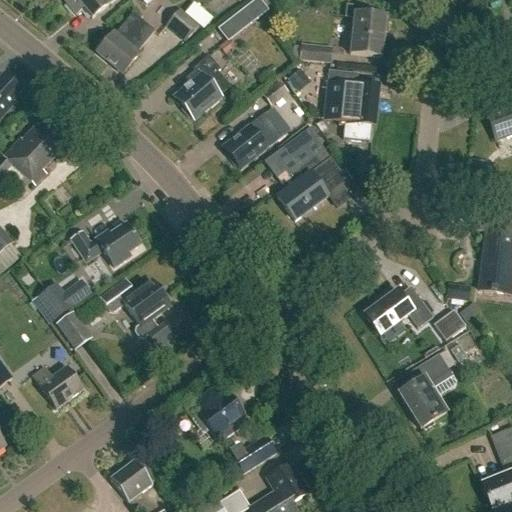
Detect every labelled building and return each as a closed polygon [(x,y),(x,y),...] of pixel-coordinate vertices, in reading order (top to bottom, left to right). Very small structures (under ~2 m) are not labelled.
[(61,0),(76,18),(83,12),(90,6),(98,16),(117,0),(61,0)] [(141,0),(150,9),(159,0),(141,0)] [(267,12),(258,1),(217,32),(226,43),(267,12)] [(368,10),(344,7),(343,19),(353,20),(349,56),(379,59),(384,18),(367,16),(368,10)] [(179,11),(165,29),(184,45),(198,26),(179,11)] [(136,30),(126,22),(114,37),(112,35),(95,56),(121,77),(139,56),(136,54),(153,34),(141,24),(136,30)] [(484,32),(497,62),(511,55),(511,41),(504,23),(484,32)] [(331,51),(292,48),(291,61),(330,64),(331,51)] [(220,73),(208,60),(194,72),(196,74),(184,85),(188,89),(173,102),(192,123),(208,110),(210,112),(219,105),(217,102),(218,101),(216,98),(227,89),(216,77),(220,73)] [(301,67),(287,77),(299,95),(314,84),(301,67)] [(357,76),(328,73),(325,91),(340,93),(337,127),(344,128),(345,125),(372,128),(376,90),(356,88),(357,76)] [(380,87),(393,89),(395,74),(382,73),(380,87)] [(0,121),(15,106),(13,104),(21,96),(4,80),(0,80),(0,121)] [(286,94),(278,84),(261,97),(269,108),(286,94)] [(511,104),(485,115),(495,142),(511,135),(511,104)] [(275,134),(263,119),(222,151),(239,174),(286,138),(280,130),(275,134)] [(70,142),(46,120),(38,129),(35,127),(21,142),(20,141),(2,160),(33,188),(44,176),(41,173),(70,142)] [(337,170),(322,151),(279,184),(285,192),(276,199),(295,224),(328,198),(310,175),(319,168),(326,178),(337,170)] [(494,166),(472,164),(470,189),(492,191),(494,166)] [(511,224),(473,221),(472,235),(483,237),(477,293),(508,296),(511,263),(511,254),(510,254),(511,240),(511,239),(511,224)] [(69,242),(85,265),(102,254),(113,270),(129,259),(126,255),(139,247),(125,226),(108,237),(105,234),(88,245),(81,234),(69,242)] [(0,255),(11,245),(0,232),(0,255)] [(133,296),(124,283),(98,302),(107,315),(112,315),(122,308),(137,328),(133,331),(132,336),(136,342),(142,342),(157,331),(151,321),(169,308),(150,283),(133,296)] [(72,308),(55,285),(32,302),(49,325),(72,308)] [(469,290),(448,287),(446,301),(467,304),(469,290)] [(431,323),(412,295),(400,302),(396,295),(364,316),(379,339),(407,320),(416,332),(431,323)] [(91,339),(72,314),(54,327),(74,353),(91,339)] [(189,326),(182,315),(167,325),(174,336),(189,326)] [(166,325),(146,339),(156,353),(176,339),(166,325)] [(452,365),(444,353),(413,374),(419,384),(398,398),(420,433),(446,416),(435,398),(451,388),(453,381),(445,369),(452,365)] [(81,392),(65,370),(51,381),(43,370),(31,380),(55,412),(81,392)] [(242,420),(224,395),(196,415),(196,416),(191,420),(191,422),(200,435),(202,436),(207,432),(214,441),(242,420)] [(264,426),(276,418),(269,408),(257,416),(264,426)] [(511,435),(510,430),(487,440),(490,448),(492,452),(511,443),(511,435)] [(274,456),(265,441),(232,462),(241,477),(274,456)] [(163,478),(146,456),(135,464),(134,462),(109,481),(128,506),(153,488),(152,486),(163,478)] [(511,456),(496,463),(502,478),(479,487),(489,511),(490,511),(511,503),(511,456)] [(283,511),(293,505),(306,497),(289,468),(266,482),(273,494),(248,510),(249,511),(283,511)] [(221,511),(213,501),(197,511),(221,511)]
